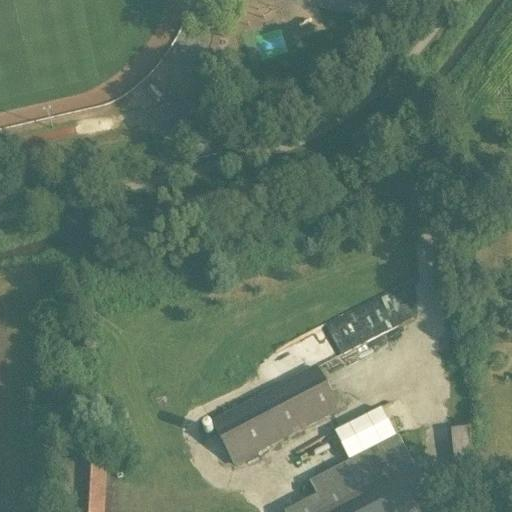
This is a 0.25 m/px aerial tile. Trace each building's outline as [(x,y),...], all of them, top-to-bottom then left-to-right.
[(316,370),(209,427),(230,467),(337,410),(316,370)] [(208,439),(208,437),(208,434),(206,432),(204,431),(202,430),(199,431),(197,432),(196,434),(195,437),(196,439),(197,441),(200,443),(202,443),(204,443),(207,441),(208,439)] [(473,430),(459,431),(460,459),(474,458),(473,430)] [(406,454),(295,511),(423,511),(433,507),(406,454)] [(99,511),(102,466),(57,464),(54,511),(99,511)]
